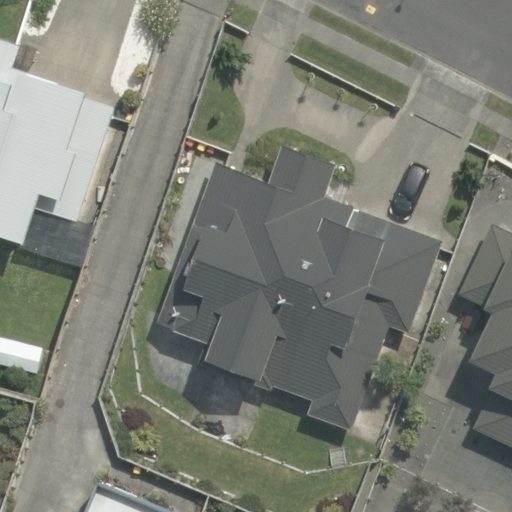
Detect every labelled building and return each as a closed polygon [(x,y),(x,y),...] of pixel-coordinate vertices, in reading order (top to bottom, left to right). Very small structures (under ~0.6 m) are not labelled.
[(0,239),(27,248),(39,214),(76,226),(117,106),(29,76),(38,48),(0,35),(0,239)] [(275,182),(218,160),(157,319),(207,338),(199,360),(273,388),(275,383),(312,397),(308,409),(351,425),(391,319),(409,326),(443,238),(329,194),(343,158),(292,138),(275,182)] [(476,426),(511,443),(511,228),(494,220),(460,294),(499,312),(475,363),(500,375),(476,426)] [(211,397),(198,428),(245,448),(258,417),(211,397)] [(172,511),(172,509),(102,479),(85,505),(81,511),(172,511)]
